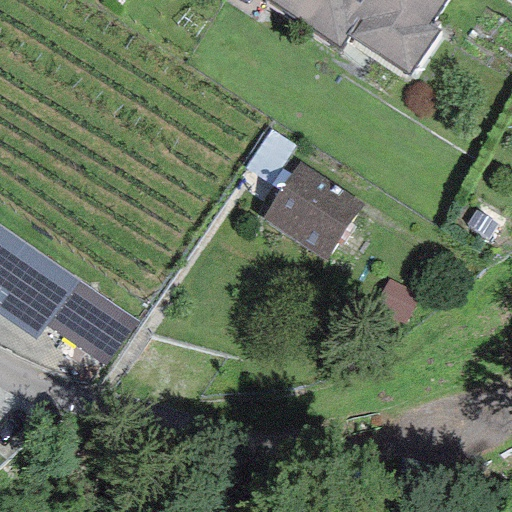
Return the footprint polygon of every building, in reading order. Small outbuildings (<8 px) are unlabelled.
[(446,0),(264,0),(262,4),(338,55),(348,40),(408,79),(436,36),(427,30),(446,0)] [(296,151),(270,133),(241,176),(267,194),(296,151)] [(301,168),(263,224),(325,266),(363,210),(301,168)] [(79,282),(0,228),(0,319),(35,344),(45,330),(79,282)] [(138,324),(79,282),(45,330),(104,372),(138,324)]
